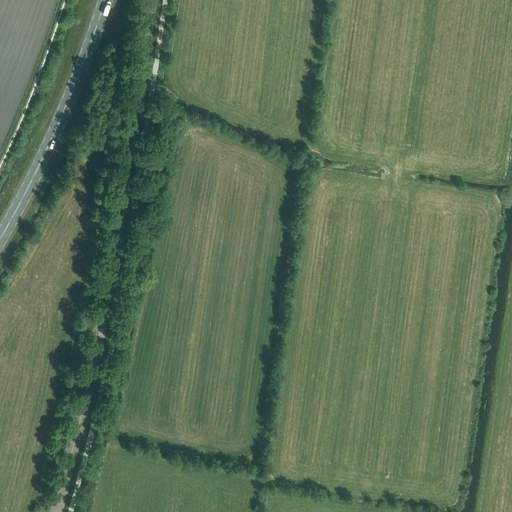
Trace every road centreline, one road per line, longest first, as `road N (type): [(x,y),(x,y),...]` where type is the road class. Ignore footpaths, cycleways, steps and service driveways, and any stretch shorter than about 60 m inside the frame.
road 1 (tertiary): [(55,511),(96,331),(149,0)]
road 2 (primary): [(0,237),(61,117),(104,0)]
